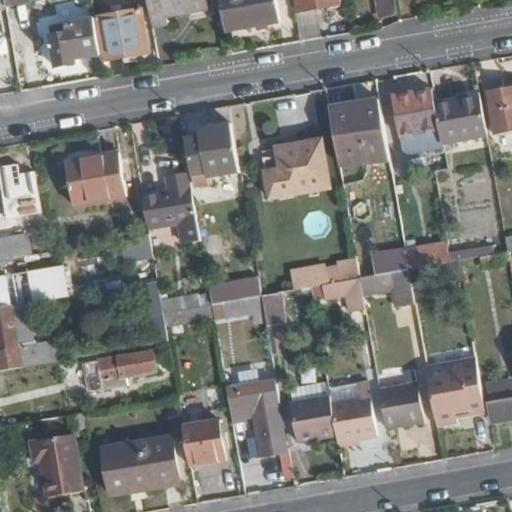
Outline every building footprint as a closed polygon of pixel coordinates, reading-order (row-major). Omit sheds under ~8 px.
[(210,7),(208,0),(149,0),(152,17),(210,7)] [(280,22),(275,0),(221,0),(228,31),(280,22)] [(341,16),(338,0),(296,0),(300,22),(341,16)] [(393,0),(372,0),(376,19),(396,15),(393,0)] [(149,53),(142,10),(99,18),(106,60),(149,53)] [(102,51),(96,18),(51,25),(57,64),(75,61),(74,56),(102,51)] [(511,133),(511,90),(508,91),(506,79),(486,83),(496,136),(511,133)] [(439,132),(436,112),(433,94),(393,100),(400,139),(439,132)] [(488,142),(481,98),(469,99),(469,105),(436,112),(439,132),(442,151),(488,142)] [(390,161),(381,104),(333,112),(337,131),(334,132),(340,169),(390,161)] [(240,174),(228,108),(211,111),(214,129),(204,130),(205,138),(191,141),(199,186),(214,183),(214,179),(240,174)] [(331,188),(323,142),(278,150),(280,158),(266,161),(272,198),(331,188)] [(129,196),(121,152),(67,162),(75,205),(129,196)] [(0,222),(31,217),(22,165),(0,168),(0,222)] [(202,242),(190,174),(168,178),(170,193),(143,198),(149,229),(180,223),(184,244),(202,242)] [(0,261),(32,256),(29,237),(0,241),(0,261)] [(449,266),(446,248),(407,255),(410,273),(449,266)] [(511,268),(509,255),(490,258),(492,270),(511,268)] [(27,293),(23,269),(0,269),(0,300),(10,300),(10,295),(27,293)] [(415,304),(410,273),(394,275),(399,306),(415,304)] [(366,310),(361,281),(348,283),(353,313),(366,310)] [(36,349),(28,305),(0,309),(0,365),(1,374),(56,364),(54,353),(22,359),(21,352),(36,349)] [(216,322),(213,307),(164,316),(167,330),(216,322)] [(167,330),(164,316),(164,312),(148,314),(153,347),(169,344),(167,330)] [(174,369),(170,350),(99,360),(101,379),(174,369)] [(486,414),(477,360),(461,363),(462,368),(428,374),(437,428),(457,424),(456,415),(471,412),(472,417),(486,414)] [(59,380),(57,367),(28,371),(29,384),(59,380)] [(286,453),(276,405),(281,404),(277,381),(228,388),(234,420),(255,416),(263,457),(286,453)] [(511,421),(511,382),(489,387),(495,425),(511,421)] [(428,425),(421,385),(381,392),(388,432),(428,425)] [(380,438),(372,398),(333,406),(338,440),(339,446),(380,438)] [(333,406),(332,400),(293,407),(301,448),(338,440),(333,406)] [(12,442),(74,431),(72,417),(9,428),(12,442)] [(228,462),(221,423),(184,429),(191,469),(228,462)] [(84,493),(74,437),(28,445),(31,465),(39,465),(44,500),(84,493)] [(181,484),(173,439),(104,451),(111,497),(181,484)]
